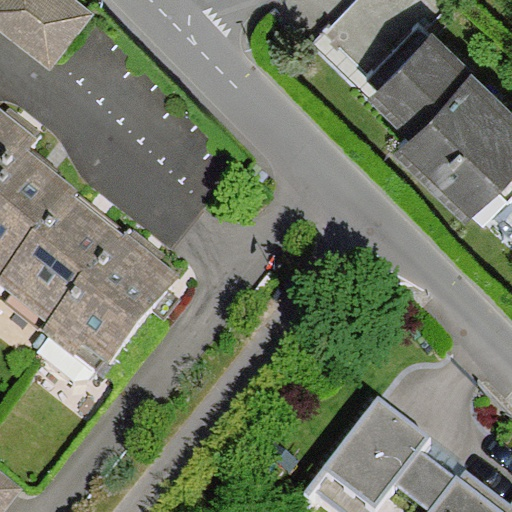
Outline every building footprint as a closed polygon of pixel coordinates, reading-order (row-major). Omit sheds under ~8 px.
[(68,0),(0,0),(0,29),(50,69),(91,18),(68,0)] [(417,122),(403,136),(472,206),(511,167),(511,105),(476,68),(467,77),(425,35),(377,81),(417,122)] [(108,379),(177,292),(24,171),(38,154),(0,124),(0,284),(9,292),(4,299),(55,340),(46,351),(74,373),(85,360),(108,379)] [(425,444),(374,405),(308,490),(336,511),(511,511),(511,504),(467,470),(454,488),(415,457),(425,444)] [(32,448),(17,467),(36,481),(51,462),(32,448)] [(0,511),(10,511),(22,498),(0,480),(0,511)]
